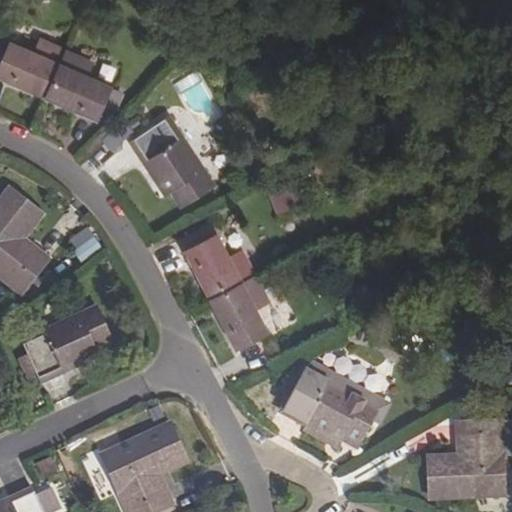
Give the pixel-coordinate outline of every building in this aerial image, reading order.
[(15,61),(34,69),(51,30),(25,18),(18,31),(0,22),(0,61),(12,67),(15,61)] [(51,30),(34,69),(52,77),(49,84),(79,97),(94,64),(71,53),(76,41),(51,30)] [(12,67),(31,76),(34,69),(15,61),(12,67)] [(34,69),(31,76),(49,84),(52,77),(34,69)] [(111,88),(103,106),(115,111),(124,93),(111,88)] [(115,119),(150,172),(155,168),(165,183),(198,161),(154,93),(115,119)] [(283,151),(254,160),(266,192),(294,182),(283,151)] [(1,228),(10,217),(28,194),(0,171),(0,263),(9,271),(35,238),(22,226),(13,237),(1,228)] [(204,271),(241,252),(227,226),(217,232),(205,209),(209,206),(203,195),(166,214),(172,226),(174,226),(189,256),(195,253),(204,271)] [(22,226),(10,217),(1,228),(13,237),(22,226)] [(81,260),(101,244),(84,223),(64,239),(81,260)] [(241,252),(204,271),(215,289),(208,292),(223,322),(254,305),(242,282),(254,276),(241,252)] [(195,253),(189,256),(198,274),(204,271),(195,253)] [(215,289),(204,271),(198,274),(208,292),(215,289)] [(27,354),(30,361),(88,333),(86,327),(101,320),(84,283),(10,320),(17,333),(7,337),(18,359),(27,354)] [(325,339),(316,354),(339,366),(347,349),(325,339)] [(339,366),(316,354),(293,343),(272,384),(330,413),(333,407),(349,416),(367,381),(339,366)] [(503,425),(500,390),(445,394),(445,409),(460,408),(461,422),(446,423),(446,427),(417,428),(421,469),(494,463),(492,425),(503,425)] [(112,474),(124,498),(124,499),(163,480),(155,463),(144,469),(137,456),(149,449),(176,436),(158,401),(92,432),(112,474)] [(445,409),(446,423),(461,422),(460,408),(445,409)] [(155,463),(149,449),(137,456),(144,469),(155,463)] [(22,467),(0,476),(0,511),(35,511),(42,509),(35,494),(51,487),(42,467),(26,474),(22,467)] [(124,498),(112,474),(106,476),(118,500),(124,498)] [(375,511),(361,501),(351,511),(429,511),(405,493),(388,511),(375,511)]
